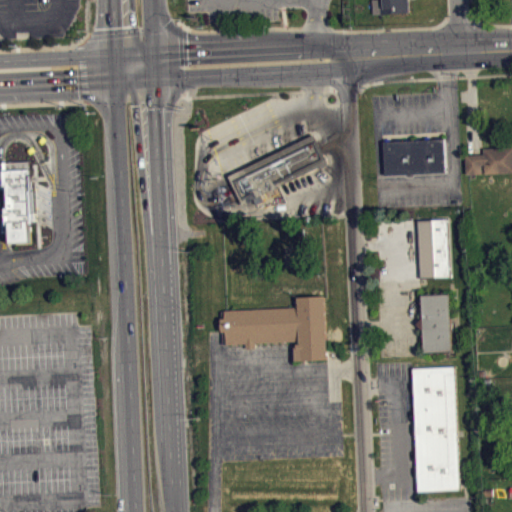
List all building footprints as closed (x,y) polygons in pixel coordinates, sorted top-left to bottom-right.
[(373,0),(373,14),(410,11),(409,0),(373,0)] [(228,171),(315,130),(329,162),(244,205),(228,171)] [(384,141),(386,175),(446,172),(444,137),(384,141)] [(465,155),(467,174),(511,172),(511,146),(484,148),(484,154),(465,155)] [(5,169),(5,184),(9,184),(10,206),(7,207),(7,222),(12,222),(12,242),(33,241),(32,222),(35,222),(34,219),(37,219),(37,212),(34,212),(34,205),(36,204),(35,189),(33,189),(32,168),(5,169)] [(419,219),(422,277),(448,276),(446,217),(419,219)] [(422,295),(425,351),(453,350),(450,293),(422,295)] [(222,309),(299,306),(299,296),(327,295),(329,359),(327,359),(298,360),(297,340),(224,343),(222,309)] [(413,368),(419,490),(460,489),(454,366),(413,368)]
